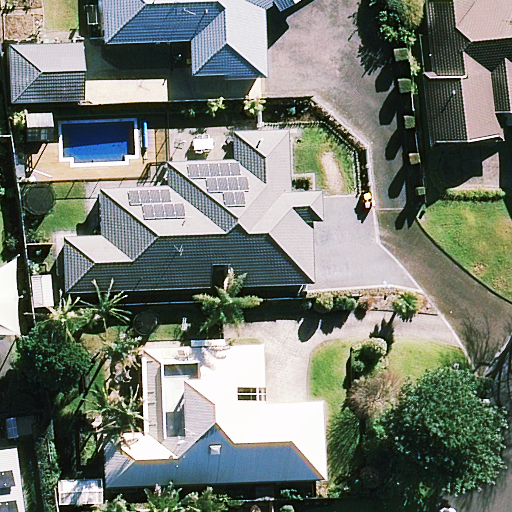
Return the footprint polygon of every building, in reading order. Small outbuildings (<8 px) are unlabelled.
[(269,70),(266,2),(268,0),(280,0),(283,4),(287,0),(101,0),(103,40),(189,38),(190,72),(269,70)] [(511,0),(426,0),(433,131),(505,127),(503,100),(511,99),(511,0)] [(80,45),(12,43),(11,97),(79,99),(80,45)] [(57,236),(58,288),(206,285),(206,262),(226,261),(227,285),(310,283),(309,190),(287,190),(286,120),(171,122),(172,185),(101,186),(102,235),(57,236)] [(0,329),(14,329),(12,266),(0,266),(0,329)] [(261,402),(260,343),(142,346),(144,432),(104,433),(105,483),(321,477),(319,401),(261,402)] [(102,477),(58,478),(58,501),(102,501),(102,477)]
